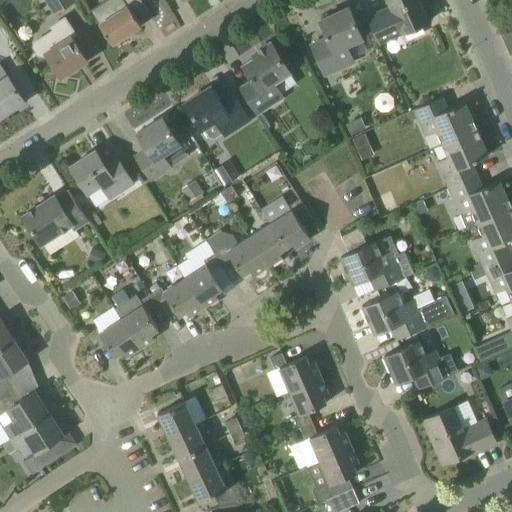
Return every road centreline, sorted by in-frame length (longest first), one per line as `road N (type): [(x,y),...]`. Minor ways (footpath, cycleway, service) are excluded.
road 1 (residential): [(432,511),(333,318),(255,346),(208,346),(173,377),(101,415)]
road 2 (residential): [(0,165),(259,0)]
road 3 (residential): [(101,415),(0,257)]
